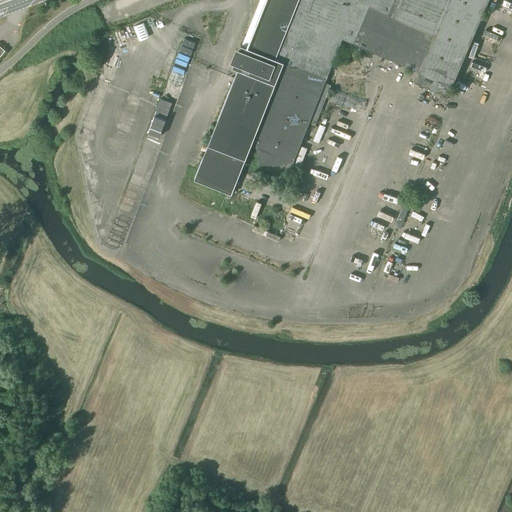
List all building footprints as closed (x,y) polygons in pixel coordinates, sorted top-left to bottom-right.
[(232,67),(237,69),(194,179),(231,194),(254,137),(259,164),(292,164),(302,138),(311,142),(318,126),(315,125),(331,85),(325,82),(342,39),(419,71),(414,82),(447,96),(488,0),(264,0),(250,38),(247,47),(241,44),(232,67)] [(95,86),(83,124),(92,127),(95,118),(97,119),(106,89),(95,86)] [(144,142),(155,146),(167,113),(156,108),(144,142)] [(320,123),(314,139),(319,141),(326,125),(320,123)] [(314,162),(310,173),(324,179),(328,168),(314,162)] [(402,206),(395,225),(401,227),(408,208),(402,206)]
